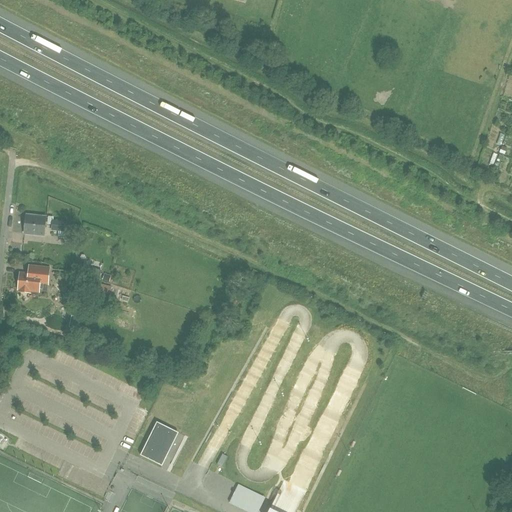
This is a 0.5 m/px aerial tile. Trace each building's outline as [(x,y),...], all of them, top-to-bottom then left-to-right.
[(26,216),(24,234),(44,236),(46,218),(26,216)] [(51,236),(66,238),(68,223),(54,221),(53,221),(52,224),(51,236)] [(81,237),(83,227),(67,225),(67,231),(66,235),(81,237)] [(29,267),(28,274),(20,274),(18,290),(20,290),(20,292),(29,293),(30,291),(39,292),(40,283),(42,284),(42,281),(48,281),(49,269),(29,267)] [(102,272),(92,269),(89,277),(99,280),(102,272)] [(111,287),(97,283),(90,305),(98,307),(102,292),(109,294),(111,287)] [(166,457),(162,455),(174,431),(157,422),(140,455),(162,466),(166,457)] [(219,466),(222,468),(227,457),(221,454),(216,465),(219,466)]
